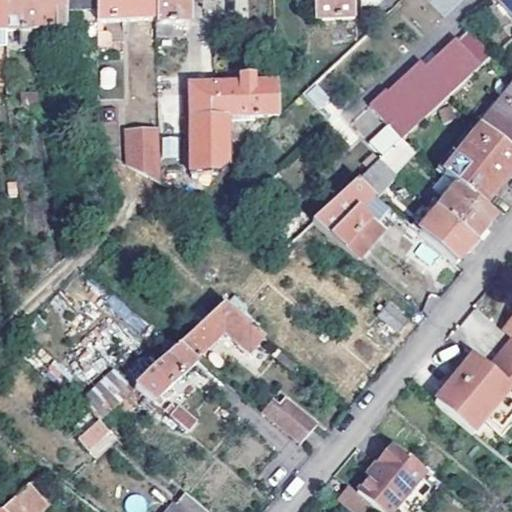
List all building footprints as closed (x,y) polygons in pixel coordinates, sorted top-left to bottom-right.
[(36,40),(33,0),(5,0),(6,31),(20,31),(21,47),(36,46),(36,40)] [(33,0),(36,40),(52,39),(52,29),(66,29),(66,10),(81,10),(95,9),(94,0),(33,0)] [(94,0),(95,9),(96,23),(155,21),(154,0),(94,0)] [(154,0),(155,21),(155,26),(187,25),(186,0),(154,0)] [(353,17),(352,0),(296,0),(296,7),(312,7),(313,18),(353,17)] [(511,0),(496,0),(511,16),(511,0)] [(95,9),(81,10),(82,23),(96,23),(95,9)] [(370,106),(388,126),(370,143),(383,157),(401,141),(493,55),(469,30),(457,41),(456,40),(436,60),(438,62),(420,79),(412,71),(388,93),(386,91),(370,106)] [(421,63),(412,71),(420,79),(438,62),(436,60),(426,68),(421,63)] [(214,119),(278,115),(277,82),(253,82),(253,76),(237,76),(238,83),(214,84),(214,119)] [(192,172),(214,174),(214,119),(214,84),(188,85),(192,172)] [(511,155),(511,99),(485,133),(511,155)] [(369,107),(352,123),(365,135),(381,119),(369,107)] [(159,132),(125,133),(126,165),(151,178),(161,184),(159,132)] [(511,172),(511,155),(485,133),(484,132),(446,178),(457,187),(483,208),(511,172)] [(162,137),(162,157),(178,157),(178,137),(162,137)] [(396,175),(418,154),(401,141),(383,157),(379,161),(396,175)] [(374,197),(397,176),(396,175),(379,161),(356,182),(374,197)] [(359,210),(374,197),(356,182),(313,223),(359,260),(383,231),(359,210)] [(457,187),(438,210),(477,242),(492,224),(496,219),(483,208),(457,187)] [(418,233),(457,266),(462,261),(477,242),(438,210),(418,233)] [(262,348),(268,342),(223,305),(177,347),(198,364),(224,337),(249,357),(259,346),(262,348)] [(408,323),(388,306),(378,318),(398,335),(408,323)] [(511,324),(506,332),(511,337),(511,346),(491,372),(511,388),(511,324)] [(198,364),(177,347),(133,388),(157,407),(199,365),(198,364)] [(292,372),(297,367),(279,351),(274,357),(292,372)] [(511,388),(491,372),(476,359),(471,365),(437,406),(475,437),(488,422),(511,392),(511,388)] [(511,420),(511,392),(488,422),(501,433),(511,420)] [(261,415),(299,447),(316,427),(278,395),(261,415)] [(177,404),(168,414),(187,430),(196,420),(177,404)] [(86,451),(107,431),(96,422),(76,440),(86,451)] [(368,480),(355,495),(360,499),(375,511),(393,511),(399,505),(425,474),(390,446),(374,465),(377,468),(368,480)] [(374,465),(365,477),(368,480),(377,468),(374,465)] [(425,474),(399,505),(407,511),(416,511),(438,486),(425,474)] [(355,495),(342,484),(333,494),(351,509),(360,499),(355,495)] [(0,510),(0,511),(1,511),(39,511),(46,506),(27,486),(0,510)] [(171,511),(204,511),(185,496),(171,511)]
